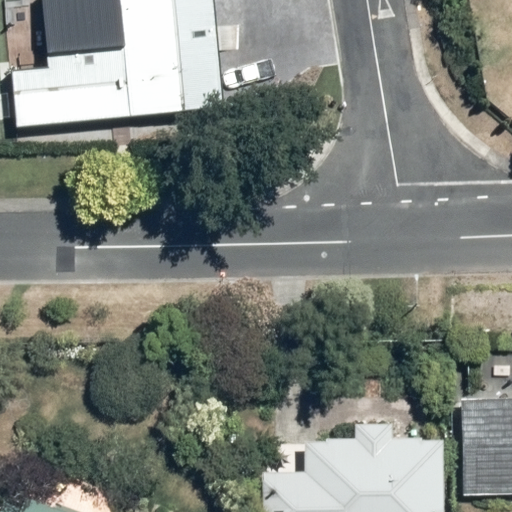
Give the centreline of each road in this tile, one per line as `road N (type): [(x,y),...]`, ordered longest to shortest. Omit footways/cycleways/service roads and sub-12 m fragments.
road 1 (residential): [(0,247),(410,244)]
road 2 (residential): [(370,0),(410,244)]
